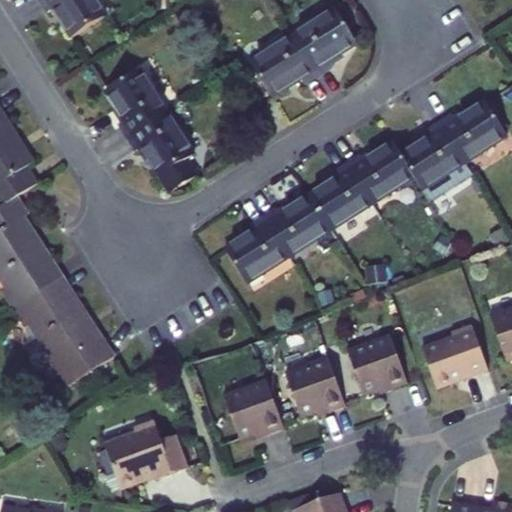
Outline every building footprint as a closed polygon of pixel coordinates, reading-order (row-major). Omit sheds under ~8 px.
[(51,14),(57,10),(76,40),(108,18),(96,0),(41,0),(42,0),(51,14)] [(164,0),(162,7),(171,10),(174,0),(164,0)] [(335,70),(332,64),(362,45),(340,11),(297,38),(323,78),(335,70)] [(305,81),(308,87),(323,78),(297,38),(255,66),(276,100),(305,81)] [(110,94),(128,123),(123,126),(131,140),(171,115),(143,73),(110,94)] [(232,95),(242,89),(237,81),(227,86),(232,95)] [(461,124),(457,118),(444,127),(468,166),(511,139),(489,106),(461,124)] [(0,206),(3,210),(19,200),(40,186),(29,171),(36,166),(0,108),(0,206)] [(189,163),(198,157),(171,115),(131,140),(139,153),(145,149),(175,197),(201,180),(189,163)] [(434,141),(405,160),(417,180),(433,206),(476,179),(468,166),(444,127),(430,136),(434,141)] [(369,165),(365,159),(352,167),(377,206),(417,180),(405,160),(397,147),(369,165)] [(339,176),(342,182),(314,200),(335,233),(377,206),(352,167),(339,176)] [(0,275),(10,293),(7,295),(17,313),(66,283),(27,220),(31,217),(19,200),(3,210),(0,211),(0,275)] [(285,219),(281,213),(268,220),(292,260),(335,233),(314,200),(285,219)] [(254,229),(258,236),(229,254),(250,287),(292,260),(268,220),(254,229)] [(439,249),(445,258),(455,252),(449,243),(439,249)] [(71,389),(115,361),(66,283),(17,313),(29,330),(30,344),(49,374),(58,369),(50,357),(57,352),(68,369),(61,373),(71,389)] [(333,292),(321,295),(324,305),(336,302),(333,292)] [(511,311),(491,319),(507,363),(511,361),(511,311)] [(468,377),(469,380),(489,372),(472,326),(451,333),(454,340),(423,351),(436,389),(468,377)] [(390,392),(408,385),(392,340),(349,355),(364,396),(379,390),(388,387),(390,392)] [(57,352),(50,357),(58,369),(61,373),(68,369),(57,352)] [(328,414),(346,408),(329,360),(286,376),(301,418),(317,413),(326,409),(328,414)] [(266,437),(285,430),(267,383),(225,398),(240,441),(255,435),(265,432),(266,437)] [(381,395),(390,392),(388,387),(379,390),(381,395)] [(317,413),(318,418),(328,414),(326,409),(317,413)] [(135,435),(104,447),(120,490),(143,482),(142,480),(156,475),(158,479),(159,481),(187,471),(175,438),(161,443),(154,422),(133,430),(135,435)] [(266,437),(265,432),(255,435),(257,440),(266,437)] [(120,490),(121,493),(158,479),(156,475),(142,480),(143,482),(120,490)] [(311,495),(287,504),(290,511),(297,511),(298,511),(314,506),(311,495)] [(347,511),(342,496),(314,506),(298,511),(297,511),(347,511)]
